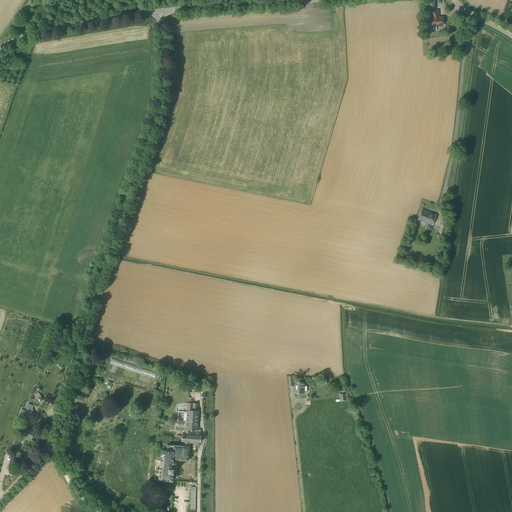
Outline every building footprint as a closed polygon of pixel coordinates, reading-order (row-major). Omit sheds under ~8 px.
[(434,9),(433,1),(426,1),(427,9),(434,9)] [(438,18),(437,11),(431,11),(431,18),(431,26),(432,26),(432,28),(436,27),(436,26),(442,26),(442,17),(438,18)] [(431,226),(435,215),(421,210),(417,221),(431,226)] [(447,227),(448,222),(441,220),(440,225),(441,225),(438,232),(443,234),(445,226),(447,227)] [(288,387),(294,387),(293,381),(296,381),(295,376),(288,377),(288,387)] [(295,383),(294,393),(303,393),(303,392),(307,392),(307,386),(304,386),(304,383),(295,383)] [(346,394),(346,393),(346,390),(344,391),(344,394),(339,395),(340,401),(346,401),(346,399),(348,399),(347,394),(346,394)] [(46,395),(44,401),(55,405),(57,399),(46,395)] [(183,441),(183,446),(184,446),(184,443),(189,443),(189,446),(189,443),(194,444),(194,445),(199,446),(199,443),(200,443),(201,436),(199,436),(200,433),(191,432),(192,430),(197,431),(198,411),(197,411),(198,404),(187,403),(186,412),(185,412),(178,412),(177,426),(182,426),(182,427),(184,428),(183,435),(181,435),(181,441),(183,441)] [(22,422),(21,425),(22,425),(27,427),(24,433),(27,434),(26,437),(30,439),(32,438),(33,436),(34,437),(37,429),(33,428),(34,425),(33,425),(34,423),(33,421),(30,419),(32,413),(26,411),(22,422)] [(187,461),(189,446),(189,443),(184,443),(184,446),(183,446),(173,446),(166,445),(166,451),(161,450),(160,464),(156,464),(154,479),(158,480),(172,481),(173,469),(172,469),(172,464),(175,464),(175,462),(172,462),(172,460),(187,461)]
